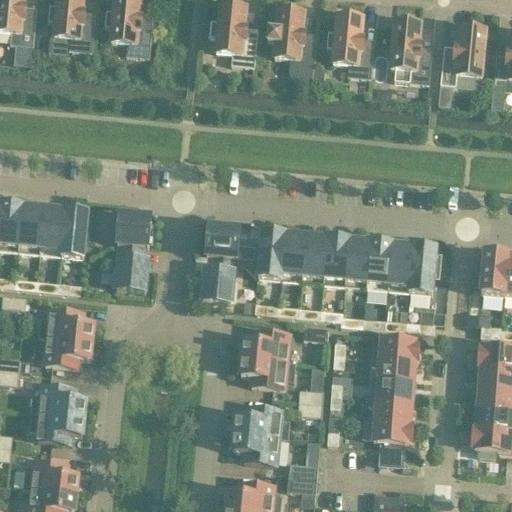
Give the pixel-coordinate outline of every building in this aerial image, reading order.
[(0,0),(0,37),(11,39),(10,51),(33,53),(36,26),(35,25),(35,26),(25,25),(26,12),(23,12),(24,0),(0,0)] [(50,11),(48,27),(56,28),(55,43),(71,44),(70,56),(93,58),(95,31),(93,31),(93,32),(84,31),(85,18),(82,17),(83,0),(58,0),(57,12),(50,11)] [(106,17),(105,33),(113,33),(111,48),(127,50),(126,62),(149,64),(152,37),(150,36),(150,37),(141,36),(142,23),(139,23),(141,2),(116,0),(114,17),(106,17)] [(269,35),(268,48),(276,49),(274,64),(291,65),(289,79),(298,90),(312,91),(315,51),(304,50),(305,39),(302,38),(304,18),(300,18),(300,10),(284,8),(284,16),(279,16),(277,36),(269,35)] [(212,27),(210,43),(218,43),(216,58),(232,60),(231,71),(254,74),(257,46),(256,46),(256,47),(246,46),(247,33),(244,33),(246,12),(221,10),(219,27),(212,27)] [(328,38),(327,54),(334,55),(333,69),(349,71),(348,83),(371,85),(374,58),(372,57),(372,58),(362,57),(363,44),(361,44),(363,24),(337,21),(336,39),(328,38)] [(386,43),(384,59),(392,60),(391,75),(395,75),(394,87),(429,90),(431,63),(430,63),(430,64),(420,63),(421,50),(419,50),(421,29),(395,27),(394,44),(386,43)] [(443,64),(440,91),(456,93),(480,95),(481,83),(485,35),(460,33),(458,53),(456,53),(454,66),(444,65),(444,64),(443,64)] [(495,69),(493,97),(511,98),(511,42),(510,58),(508,58),(506,71),(497,70),(497,69),(495,69)] [(23,214),(1,212),(0,225),(0,256),(18,259),(23,214)] [(23,214),(18,259),(40,261),(44,217),(24,215),(24,214),(23,214)] [(65,219),(44,217),(40,261),(61,263),(66,218),(65,218),(65,219)] [(66,218),(61,263),(84,265),(88,220),(66,218)] [(117,251),(121,251),(144,253),(149,253),(151,226),(137,224),(137,221),(123,219),(122,223),(120,223),(117,251)] [(212,263),(235,265),(238,265),(238,264),(254,266),(255,252),(239,251),(240,238),(238,237),(238,233),(224,232),(224,236),(209,235),(207,262),(212,263)] [(281,287),(285,242),(263,240),(258,284),(281,287)] [(286,242),(285,242),(281,287),(302,289),(306,244),(286,242)] [(327,246),(306,244),(302,289),(324,291),(328,246),(327,246)] [(328,246),(324,291),(345,293),(349,248),(328,246)] [(350,248),(349,248),(345,293),(367,295),(371,250),(370,250),(370,251),(350,249),(350,248)] [(392,252),(371,250),(367,295),(388,297),(392,252)] [(144,253),(121,251),(119,274),(115,273),(113,292),(117,292),(117,295),(145,297),(148,265),(143,265),(144,253)] [(392,252),(388,297),(410,299),(414,254),(413,254),(413,255),(393,253),(393,252),(392,252)] [(414,254),(410,299),(432,301),(435,273),(440,273),(441,261),(436,260),(436,256),(414,254)] [(504,303),(507,263),(485,261),(485,265),(482,264),(481,274),(484,274),(481,301),(504,303)] [(235,265),(212,263),(211,275),(206,274),(203,306),(231,309),(231,306),(235,307),(237,288),(233,288),(235,265)] [(0,283),(0,292),(15,294),(16,285),(0,283)] [(16,285),(15,294),(36,297),(37,287),(16,285)] [(478,293),(479,286),(470,285),(470,293),(478,293)] [(59,289),(37,287),(36,297),(58,299),(59,289)] [(81,292),(59,289),(58,299),(80,301),(81,292)] [(3,302),(2,315),(26,317),(27,304),(3,302)] [(254,308),(244,307),(243,318),(253,319),(254,308)] [(277,322),(278,312),(256,310),(255,319),(277,322)] [(278,312),(277,322),(299,324),(300,315),(278,312)] [(321,317),(300,315),(299,324),(320,326),(321,317)] [(38,342),(38,343),(92,349),(93,331),(82,329),(83,320),(51,317),(50,326),(41,325),(39,342),(38,342)] [(343,319),(321,317),(320,326),(341,328),(342,328),(342,324),(343,319)] [(342,328),(341,328),(341,333),(363,335),(364,325),(342,324),(342,328)] [(385,327),(364,325),(363,335),(384,336),(385,327)] [(407,329),(385,327),(384,336),(406,338),(407,329)] [(407,329),(406,338),(434,340),(435,331),(407,329)] [(304,332),(303,345),(327,347),(328,335),(304,332)] [(500,336),(501,336),(501,334),(481,332),(481,344),(499,345),(500,336)] [(511,337),(501,336),(500,336),(499,345),(511,345),(511,337)] [(243,364),(296,370),(296,369),(286,368),(289,341),(257,338),(256,347),(245,346),(243,364)] [(92,349),(38,343),(38,344),(48,345),(45,371),(77,375),(78,365),(90,367),(92,349)] [(369,364),(415,367),(418,367),(419,349),(417,348),(417,347),(381,344),(380,357),(370,358),(369,364)] [(334,361),(344,362),(345,350),(335,349),(334,361)] [(481,373),(511,375),(511,353),(482,352),(482,353),(480,353),(478,372),(481,372),(481,373)] [(344,362),(334,361),(333,374),(343,375),(344,362)] [(0,364),(0,377),(19,379),(20,367),(0,364)] [(296,370),(243,364),(241,382),(252,383),(251,393),(283,396),(284,387),(293,388),(295,370),(296,370)] [(415,367),(369,364),(369,371),(381,374),(381,385),(414,388),(415,367)] [(311,373),(312,395),(325,394),(325,372),(311,373)] [(511,375),(481,373),(479,393),(511,395),(511,375)] [(19,379),(0,377),(0,390),(18,392),(19,379)] [(414,388),(381,385),(380,397),(369,399),(369,405),(412,409),(414,388)] [(332,390),(331,402),(341,403),(342,391),(332,390)] [(30,419),(84,424),(86,406),(74,405),(75,396),(43,392),(42,402),(33,401),(31,418),(30,418),(30,419)] [(511,395),(479,393),(477,414),(511,416),(511,395)] [(298,408),(322,411),(323,397),(299,395),(298,408)] [(341,403),(331,402),(330,414),(340,415),(341,403)] [(412,409),(369,405),(368,411),(378,414),(377,426),(377,427),(410,429),(412,409)] [(322,411),(298,408),(298,421),(321,423),(322,411)] [(235,440),(288,445),(289,427),(280,426),(281,417),(249,414),(248,423),(237,422),(235,440)] [(511,416),(477,414),(476,434),(511,437),(511,427),(511,416)] [(84,424),(30,419),(31,419),(29,437),(38,438),(37,447),(70,450),(71,441),(82,442),(84,424)] [(377,427),(377,426),(367,425),(367,428),(366,443),(376,444),(376,447),(380,448),(378,470),(402,472),(404,450),(409,450),(409,448),(411,448),(413,430),(410,430),(410,429),(377,427)] [(511,437),(476,434),(476,435),(473,435),(472,453),(474,453),(474,455),(479,455),(478,462),(494,464),(495,457),(510,458),(511,437)] [(328,437),(327,451),(337,452),(338,438),(328,437)] [(288,445),(235,440),(233,458),(244,459),(243,468),(276,472),(278,445),(288,446),(288,445)] [(0,441),(0,453),(11,455),(12,442),(0,441)] [(11,455),(0,453),(0,466),(10,468),(11,455)] [(23,494),(76,500),(78,482),(67,481),(68,471),(35,468),(34,477),(25,476),(24,494),(23,494)] [(288,483),(315,486),(317,472),(289,469),(288,483)] [(315,486),(288,483),(287,497),(314,500),(315,486)] [(227,511),(271,511),(273,493),(241,489),(240,499),(229,497),(227,511)] [(74,511),(76,500),(23,494),(23,495),(32,496),(30,511),(74,511)] [(293,511),(293,503),(281,502),(280,511),(293,511)] [(376,503),(374,511),(401,511),(402,505),(376,503)]
